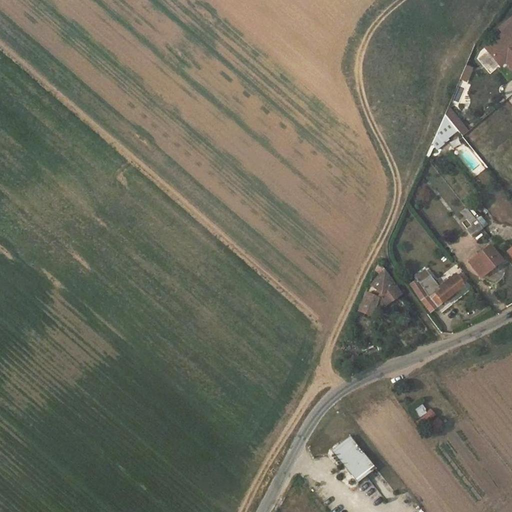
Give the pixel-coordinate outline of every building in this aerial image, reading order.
[(511,25),(506,30),(508,33),(490,49),(500,62),(509,54),(511,57),(508,59),(511,63),(511,25)] [(509,54),(500,62),(502,64),(508,59),(511,57),(509,54)] [(460,78),(468,81),(473,67),(465,64),(460,78)] [(458,121),(448,108),(445,114),(454,125),(458,121)] [(438,146),(458,130),(454,125),(445,114),(433,140),(438,146)] [(467,131),(458,121),(454,125),(458,130),(462,135),(467,131)] [(467,207),(461,212),(472,226),(468,230),(473,236),(483,228),(467,207)] [(491,246),(471,262),(482,276),(502,261),(491,246)] [(384,305),(402,293),(385,270),(370,285),(376,290),(374,296),(365,292),(358,310),(370,315),(374,305),(377,305),(379,304),(384,305)] [(418,280),(411,284),(431,312),(465,285),(456,275),(440,287),(440,288),(441,290),(436,294),(435,293),(430,297),(421,285),(418,280)] [(421,285),(430,297),(435,293),(436,294),(441,290),(440,288),(440,287),(431,277),(421,285)] [(349,372),(363,367),(357,356),(344,361),(349,372)] [(413,410),(432,433),(442,424),(423,402),(413,410)] [(376,468),(350,436),(332,450),(358,483),(376,468)]
